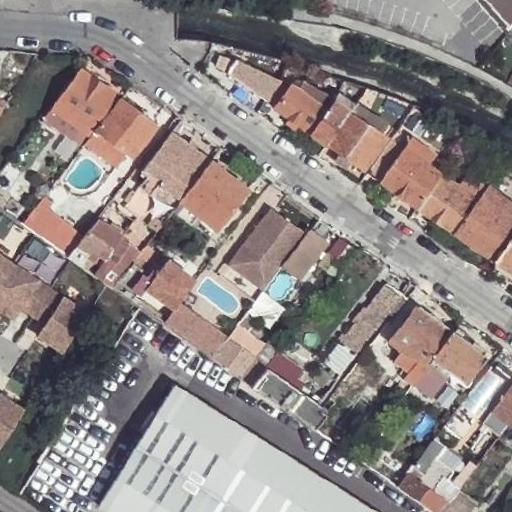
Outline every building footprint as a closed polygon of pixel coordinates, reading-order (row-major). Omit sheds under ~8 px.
[(511,0),(480,0),(508,32),(511,28),(511,0)] [(216,64),(263,101),(275,79),(235,61),(219,56),(216,64)] [(78,69),(49,107),(88,133),(115,94),(78,69)] [(298,125),(309,133),(334,99),(314,89),(301,83),(294,82),(274,108),(288,118),(285,123),(294,130),(298,125)] [(0,105),(3,108),(10,96),(0,90),(0,105)] [(309,133),(326,145),(347,113),(353,104),(336,95),(334,99),(309,133)] [(155,125),(121,98),(95,131),(85,145),(115,168),(123,159),(126,162),(155,125)] [(274,108),(263,101),(254,113),(265,120),(274,108)] [(347,113),(326,145),(337,153),(349,162),(362,171),(384,139),(375,134),(382,125),(353,104),(347,113)] [(88,133),(49,107),(46,112),(48,113),(44,119),(80,144),(88,133)] [(405,118),(407,113),(396,109),(394,115),(405,118)] [(180,202),(211,163),(170,134),(169,136),(140,173),(146,177),(138,188),(146,194),(150,196),(157,186),(180,202)] [(379,182),(416,208),(439,175),(426,165),(434,156),(410,140),(402,149),(397,146),(399,143),(393,138),(369,171),(381,180),(379,182)] [(349,162),(337,153),(332,159),(344,168),(349,162)] [(246,190),(211,163),(180,202),(196,214),(215,230),(246,190)] [(416,208),(454,235),(485,190),(466,176),(457,188),(439,175),(416,208)] [(454,235),(493,263),(511,235),(511,216),(498,207),(503,199),(487,187),(485,190),(454,235)] [(498,207),(511,216),(511,205),(503,199),(498,207)] [(23,223),(70,258),(81,243),(84,238),(39,202),(23,223)] [(196,214),(180,202),(172,213),(187,224),(196,214)] [(307,235),(272,208),(229,263),(264,290),(280,268),(307,235)] [(81,243),(70,258),(111,286),(137,252),(127,245),(120,240),(122,237),(100,220),(99,222),(86,239),(82,243),(81,243)] [(307,235),(280,268),(298,282),(327,244),(310,231),(307,235)] [(511,235),(493,263),(511,275),(511,235)] [(152,252),(145,246),(124,274),(131,279),(140,268),(152,252)] [(0,254),(0,314),(2,311),(14,318),(21,307),(46,323),(39,335),(64,351),(90,312),(65,296),(52,288),(39,280),(14,263),(0,254)] [(178,304),(194,283),(167,262),(153,279),(145,289),(174,308),(178,304)] [(264,290),(229,263),(220,275),(255,302),(264,290)] [(153,279),(140,268),(131,279),(145,289),(153,279)] [(124,274),(114,288),(139,306),(163,323),(174,308),(145,289),(131,279),(124,274)] [(387,285),(358,321),(377,337),(392,319),(406,301),(387,285)] [(174,308),(163,323),(212,358),(226,339),(178,304),(174,308)] [(433,357),(452,332),(416,306),(390,343),(403,353),(396,363),(403,368),(398,375),(412,384),(428,364),(433,357)] [(360,355),(377,337),(358,321),(342,341),(360,355)] [(277,356),(236,326),(226,339),(267,368),(277,356)] [(467,344),(452,332),(433,357),(451,369),(465,380),(484,356),(467,344)] [(267,368),(226,339),(212,358),(254,388),(267,368)] [(267,368),(254,388),(313,430),(323,416),(321,414),(324,411),(318,406),(315,410),(288,390),(301,372),(278,355),(277,356),(267,368)] [(451,369),(433,357),(428,364),(445,376),(451,369)] [(506,427),(511,418),(511,382),(487,413),(506,427)] [(91,491),(101,498),(168,394),(157,388),(91,491)] [(168,394),(101,498),(96,507),(104,511),(367,511),(172,389),(168,394)] [(0,446),(0,447),(26,408),(0,392),(0,446)] [(499,435),(506,427),(487,413),(481,422),(499,435)] [(397,487),(430,511),(441,511),(457,491),(457,490),(444,480),(453,470),(437,458),(447,445),(435,436),(411,467),(397,487)] [(467,511),(474,503),(457,491),(441,511),(467,511)]
